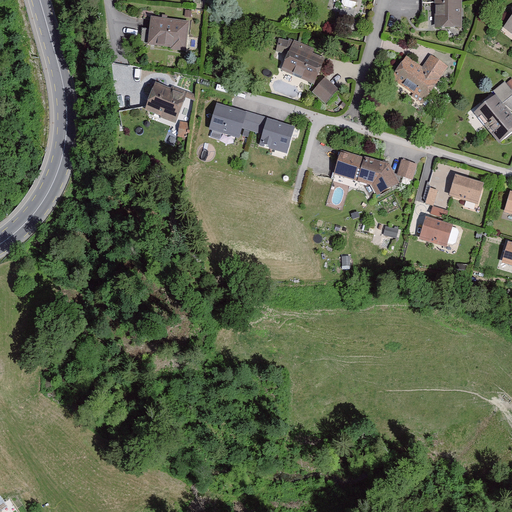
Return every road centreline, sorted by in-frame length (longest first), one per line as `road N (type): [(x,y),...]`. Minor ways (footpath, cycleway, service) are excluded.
road 1 (secondary): [(41,0),(65,92),(66,146),(43,203),(0,246)]
road 2 (residential): [(511,174),(352,126)]
road 3 (residential): [(352,126),(382,0)]
